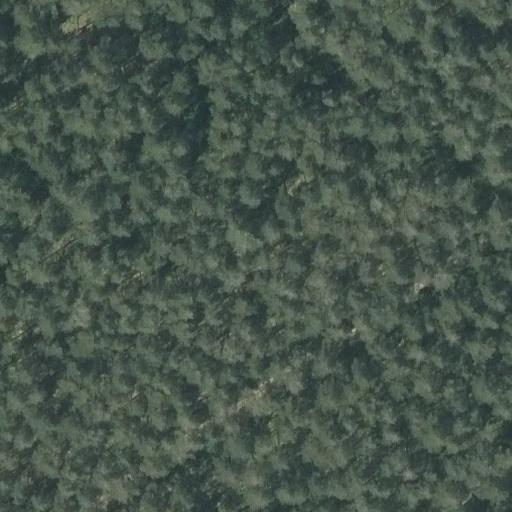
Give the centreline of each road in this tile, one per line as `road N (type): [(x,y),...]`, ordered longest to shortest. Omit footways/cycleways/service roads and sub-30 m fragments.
road 1 (track): [(72,511),(511,218)]
road 2 (unknown): [(511,175),(273,0)]
